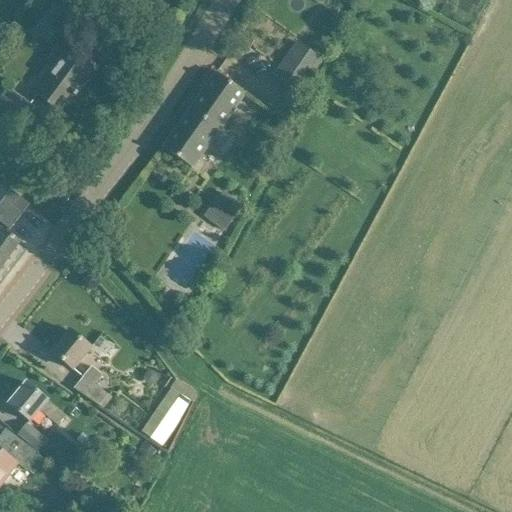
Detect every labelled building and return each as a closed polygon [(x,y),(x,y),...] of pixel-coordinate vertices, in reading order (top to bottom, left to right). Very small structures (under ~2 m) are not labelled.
[(97,68),(81,56),(62,43),(49,60),(56,65),(34,94),(60,113),(73,97),(75,98),(78,94),(74,92),(81,83),(84,85),(97,68)] [(297,43),(274,75),(300,93),(323,61),(297,43)] [(245,94),(232,85),(216,73),(163,149),(192,169),(245,94)] [(33,109),(7,90),(0,100),(0,109),(22,126),(33,109)] [(29,205),(10,190),(0,203),(0,223),(9,230),(29,205)] [(229,224),(240,207),(219,193),(208,210),(229,224)] [(233,233),(206,214),(170,264),(198,283),(233,233)] [(10,237),(0,230),(0,270),(19,243),(13,239),(14,238),(11,236),(10,237)] [(69,331),(51,353),(73,371),(90,349),(69,331)] [(97,409),(107,396),(95,385),(102,377),(91,367),(82,378),(73,389),(97,409)] [(176,382),(141,433),(162,447),(197,396),(176,382)] [(47,401),(41,396),(26,384),(8,405),(29,423),(38,412),(57,427),(66,417),(56,409),(47,402),(47,401)] [(38,452),(46,442),(27,426),(18,436),(38,452)] [(25,470),(38,454),(18,440),(12,435),(0,450),(0,487),(19,465),(25,470)]
